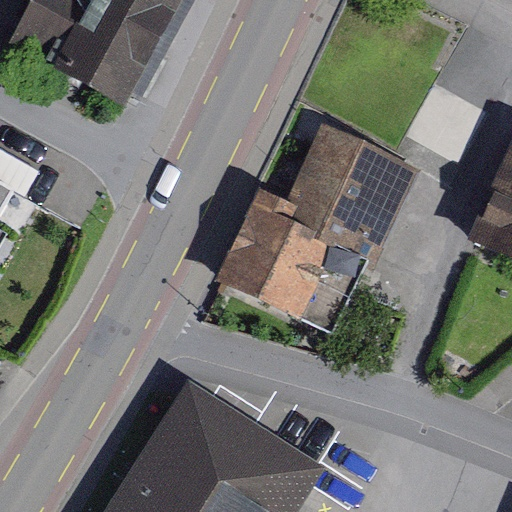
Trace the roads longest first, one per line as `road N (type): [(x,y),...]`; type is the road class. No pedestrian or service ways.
road 1 (residential): [(399,397),(452,238),(511,120)]
road 2 (residential): [(120,324),(399,397)]
road 3 (residential): [(193,191),(0,91)]
road 4 (primary): [(120,324),(11,511)]
road 5 (primary): [(282,0),(193,191)]
road 6 (primary): [(193,191),(120,324)]
road 7 (residential): [(399,397),(511,437)]
